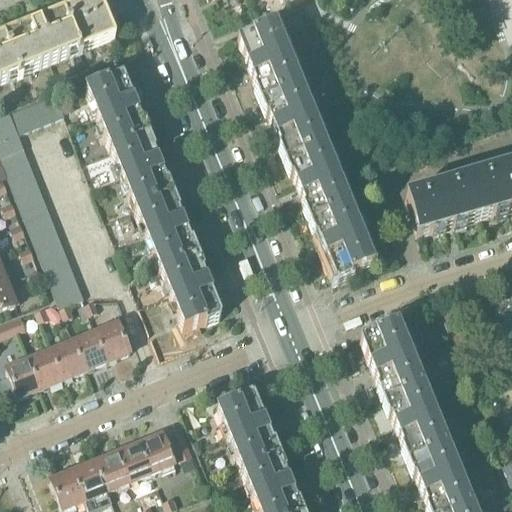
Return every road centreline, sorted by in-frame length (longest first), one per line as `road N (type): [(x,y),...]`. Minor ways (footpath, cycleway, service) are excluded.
road 1 (primary): [(292,341),(153,0)]
road 2 (residential): [(292,341),(0,456)]
road 3 (residential): [(292,341),(511,261)]
road 4 (primary): [(362,511),(292,341)]
